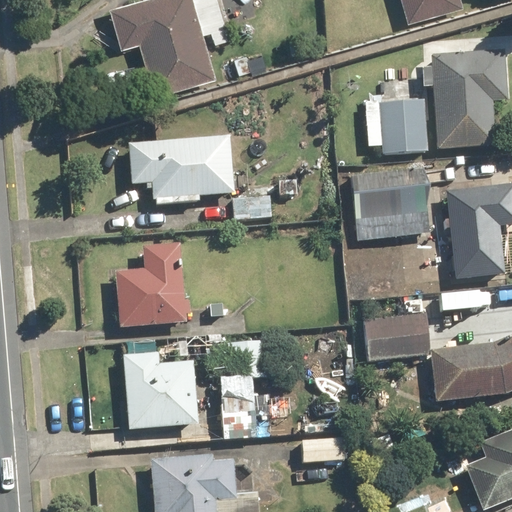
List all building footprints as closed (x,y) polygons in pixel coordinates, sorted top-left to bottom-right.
[(224,0),(148,0),(108,13),(120,52),(138,46),(155,97),(215,77),(202,38),(209,36),(212,46),(225,42),(222,33),(234,29),(224,0)] [(455,0),(399,0),(406,26),(459,12),(455,0)] [(489,102),(504,101),(502,55),(431,58),(435,153),(491,150),(489,102)] [(366,151),(382,151),(382,158),(424,157),(423,108),(418,108),(418,97),(366,97),(366,151)] [(157,208),(198,206),(198,200),(233,199),(231,143),(128,147),(130,187),(151,186),(152,204),(157,204),(157,208)] [(426,242),(426,176),(354,176),(354,242),(426,242)] [(499,229),(511,228),(511,189),(444,196),(453,283),(504,278),(499,229)] [(273,203),(232,203),(232,224),(273,224),(273,203)] [(180,248),(141,249),(142,273),(116,274),(118,331),(183,328),(180,248)] [(428,359),(427,333),(444,332),(443,319),(365,322),(367,362),(428,359)] [(435,405),(506,397),(511,394),(511,337),(491,346),(429,355),(435,405)] [(159,344),(121,346),(124,426),(197,423),(194,359),(159,360),(159,344)] [(479,511),(483,511),(511,501),(511,433),(483,444),(488,459),(464,468),(479,511)] [(343,442),(301,443),(302,467),(344,465),(343,442)] [(227,454),(146,459),(149,511),(209,511),(208,493),(229,492),(227,454)]
